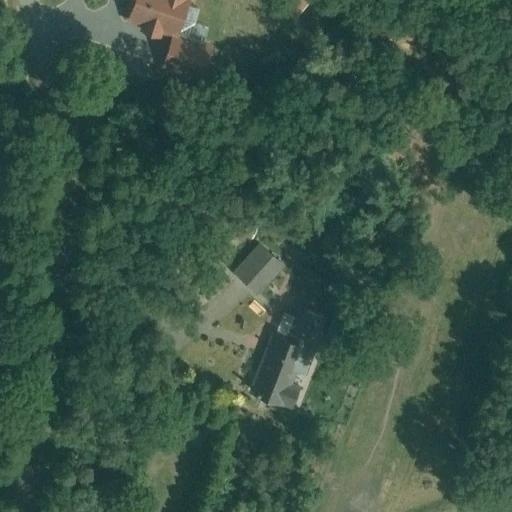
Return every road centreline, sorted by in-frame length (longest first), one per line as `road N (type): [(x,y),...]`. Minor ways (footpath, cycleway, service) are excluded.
road 1 (residential): [(15,0),(52,113),(65,301),(17,511)]
road 2 (unknown): [(64,285),(244,340)]
